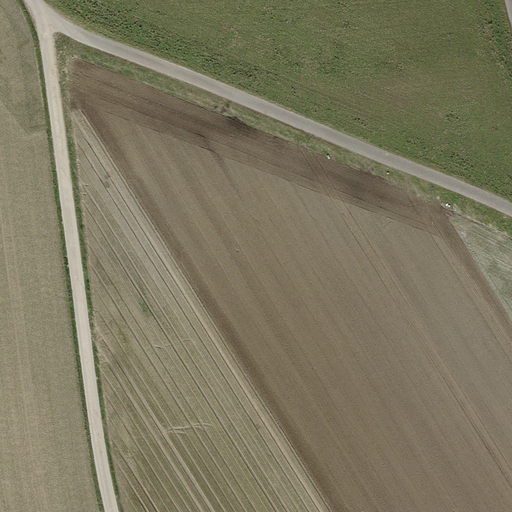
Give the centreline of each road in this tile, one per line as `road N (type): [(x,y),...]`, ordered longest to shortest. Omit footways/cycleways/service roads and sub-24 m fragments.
road 1 (unclassified): [(32,0),(50,23),(511,209)]
road 2 (track): [(50,23),(122,511)]
